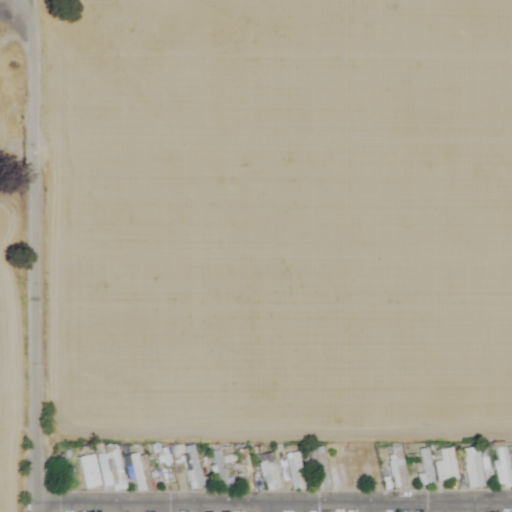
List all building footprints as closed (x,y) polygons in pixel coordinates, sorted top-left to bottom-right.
[(182,447),(191,490),(200,488),(191,445),(182,447)] [(317,491),(328,489),(319,447),(309,449),(317,491)] [(406,487),(398,447),(389,449),(397,489),(406,487)] [(489,450),(501,489),(511,486),(500,447),(489,450)] [(235,450),(243,490),(251,488),(243,448),(235,450)] [(436,482),(454,479),(449,448),(436,450),(438,461),(432,462),(436,482)] [(429,485),(426,449),(418,449),(421,485),(429,485)] [(467,484),(481,481),(476,449),(462,451),(467,484)] [(215,490),(226,488),(217,450),(207,452),(215,490)] [(149,490),(142,452),(129,455),(136,492),(149,490)] [(257,455),(261,492),(276,490),(272,453),(257,455)] [(361,456),(367,490),(379,488),(372,453),(361,456)] [(82,490),(97,487),(92,454),(77,457),(82,490)] [(304,489),(296,454),(282,457),(290,492),(304,489)] [(340,490),(354,487),(347,454),(333,457),(340,490)]
